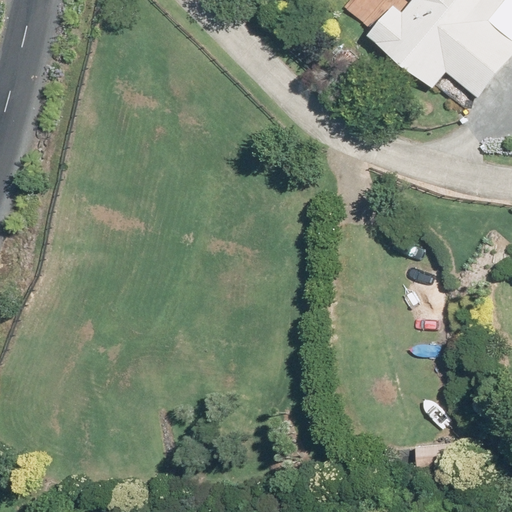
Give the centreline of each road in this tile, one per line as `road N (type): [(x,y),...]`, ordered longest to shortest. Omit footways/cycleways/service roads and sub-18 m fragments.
road 1 (unknown): [(207,0),(312,109),(340,127),(402,158),(511,180)]
road 2 (residential): [(0,131),(32,0)]
